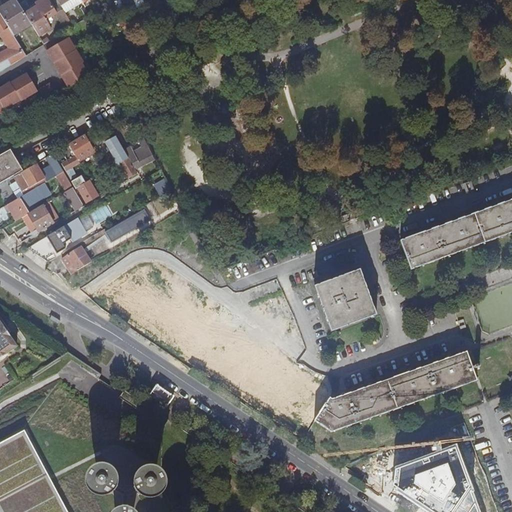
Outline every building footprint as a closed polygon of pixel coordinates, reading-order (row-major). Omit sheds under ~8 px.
[(0,6),(0,14),(10,30),(13,34),(31,23),(19,4),(16,0),(14,0),(6,6),(4,4),(0,6)] [(31,23),(44,44),(52,40),(46,32),(51,29),(46,20),(37,6),(31,9),(25,0),(19,4),(31,23)] [(40,0),(35,3),(37,6),(46,20),(56,14),(47,0),(40,0)] [(60,5),(57,0),(47,0),(56,14),(59,20),(67,15),(60,5)] [(116,0),(114,1),(120,14),(145,5),(142,0),(116,0)] [(66,31),(73,26),(67,15),(59,20),(66,31)] [(0,63),(18,54),(20,59),(26,56),(13,34),(10,30),(1,35),(9,49),(0,54),(0,63)] [(44,44),(44,45),(54,63),(61,75),(68,88),(88,76),(81,64),(83,63),(75,50),(68,38),(60,42),(57,37),(44,44)] [(0,111),(20,100),(20,101),(37,91),(27,74),(10,83),(0,88),(0,111)] [(49,83),(38,90),(45,102),(57,95),(49,83)] [(136,173),(115,137),(106,142),(117,161),(114,163),(117,168),(121,165),(128,178),(136,173)] [(79,157),(92,150),(88,143),(75,151),(79,157)] [(76,156),(69,144),(63,148),(69,159),(75,156),(76,156)] [(131,149),(125,152),(135,168),(152,160),(149,153),(150,153),(146,145),(133,152),(131,149)] [(11,149),(0,155),(0,184),(13,177),(23,171),(11,149)] [(53,153),(47,157),(58,175),(60,174),(64,172),(53,153)] [(75,156),(69,159),(63,163),(72,179),(75,177),(74,174),(76,173),(73,167),(79,163),(75,156)] [(36,163),(23,171),(13,177),(22,192),(45,178),(36,163)] [(69,190),(73,188),(64,172),(60,174),(69,190)] [(85,183),(81,176),(72,182),(76,189),(77,188),(86,203),(98,196),(89,181),(85,183)] [(160,197),(170,191),(164,180),(153,186),(160,197)] [(41,186),(21,198),(25,205),(45,193),(41,186)] [(79,209),(84,206),(73,188),(69,190),(68,191),(79,209)] [(14,200),(8,204),(18,220),(29,213),(30,213),(25,205),(21,198),(15,201),(14,200)] [(511,200),(401,241),(411,269),(511,232),(511,200)] [(30,213),(29,213),(32,220),(29,222),(31,226),(35,224),(39,232),(54,224),(43,205),(30,213)] [(77,218),(47,236),(57,254),(66,249),(63,244),(71,240),(72,242),(86,233),(77,218)] [(14,234),(20,243),(34,235),(28,226),(14,234)] [(43,239),(25,249),(42,260),(52,254),(43,239)] [(70,274),(98,259),(96,255),(89,259),(81,247),(68,255),(66,251),(51,260),(57,268),(71,261),(72,263),(63,269),(70,274)] [(314,287),(326,321),(371,303),(359,270),(314,287)] [(371,303),(326,321),(330,332),(375,315),(371,303)] [(0,359),(18,347),(0,321),(0,359)] [(476,380),(465,352),(332,399),(330,398),(315,421),(332,432),(476,380)] [(0,511),(64,511),(22,433),(0,444),(0,511)] [(450,453),(448,446),(438,450),(440,456),(450,453)] [(384,452),(362,460),(366,472),(370,471),(371,474),(372,473),(389,467),(384,452)] [(408,460),(414,477),(433,471),(427,453),(408,460)] [(133,482),(134,488),(134,483),(136,480),(140,477),(145,477),(148,479),(150,481),(151,484),(151,488),(149,492),(145,494),(141,494),(136,492),(141,497),(148,499),(154,499),(161,496),(164,493),(168,486),(168,479),(164,471),(159,467),(153,465),(148,465),(142,467),(137,471),(134,477),(133,482)] [(389,467),(372,473),(378,483),(393,478),(389,467)] [(438,472),(415,480),(421,498),(428,496),(444,490),(438,472)] [(111,493),(114,491),(117,488),(117,484),(115,479),(111,477),(108,476),(104,477),(101,480),(100,484),(100,488),(102,491),(106,493),(111,493)] [(134,483),(134,488),(136,492),(141,494),(145,494),(149,492),(151,488),(151,484),(150,481),(148,479),(145,477),(140,477),(136,480),(134,483)] [(117,488),(114,491),(123,496),(123,506),(126,506),(127,497),(136,492),(134,488),(126,493),(117,488)] [(433,511),(428,496),(421,498),(418,499),(422,511),(433,511)] [(416,500),(402,505),(409,510),(418,506),(416,500)] [(469,511),(478,509),(476,502),(458,509),(458,510),(451,511),(469,511)]
